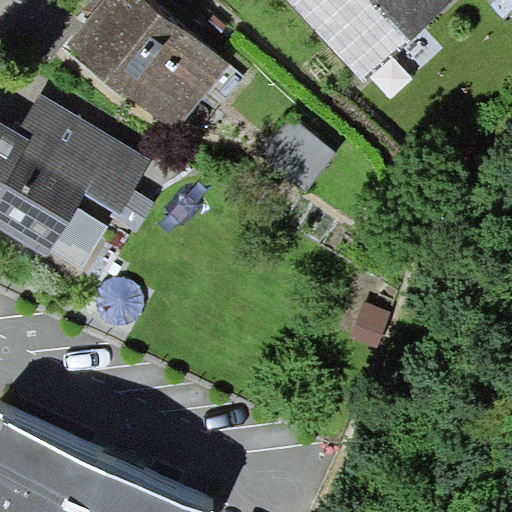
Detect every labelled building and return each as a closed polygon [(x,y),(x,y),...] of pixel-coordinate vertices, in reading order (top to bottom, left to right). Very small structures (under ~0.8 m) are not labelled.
[(151,0),(102,0),(65,44),(173,135),(231,65),(151,0)] [(289,0),(365,82),(454,0),(289,0)] [(17,131),(0,121),(0,228),(47,256),(50,251),(76,206),(84,193),(114,210),(119,213),(134,189),(152,159),(41,93),(17,131)] [(293,115),(261,154),(306,191),(338,152),(293,115)] [(154,201),(134,189),(119,213),(114,210),(110,216),(137,233),(154,201)] [(108,225),(76,206),(50,251),(82,270),(108,225)] [(203,511),(3,418),(0,423),(0,511),(203,511)]
